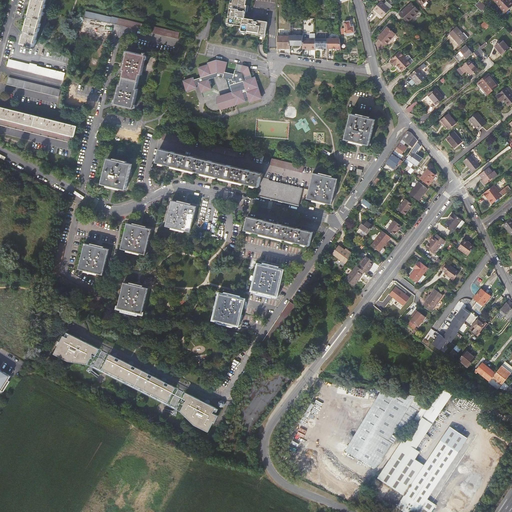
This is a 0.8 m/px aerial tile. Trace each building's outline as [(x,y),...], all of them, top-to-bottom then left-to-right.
[(45,0),(33,0),(29,16),(28,15),(27,18),(29,18),(25,31),(24,31),(23,33),(25,33),(22,44),(34,47),(45,0)] [(246,19),(246,16),(243,16),(243,12),(247,13),(248,13),(249,7),(246,6),(246,0),(233,0),(233,4),(231,4),(229,17),(231,17),(229,25),(243,27),(242,32),(248,33),(248,34),(260,36),(260,34),(267,35),(269,22),(258,21),(258,23),(255,22),(255,24),(250,23),(251,20),(246,19)] [(494,0),(501,7),(500,8),(505,13),(511,5),(511,1),(511,0),(494,0)] [(383,18),(390,10),(381,1),(380,2),(374,10),(383,18)] [(419,11),(412,3),(400,13),(408,21),(419,11)] [(479,5),(478,3),(470,11),(472,13),(478,8),(477,7),(479,5)] [(110,23),(142,30),(144,24),(112,17),(85,11),(84,17),(110,23)] [(341,35),(346,34),(346,37),(355,36),(353,27),(351,27),(350,22),(344,22),(345,28),(340,29),(340,32),(341,32),(341,35)] [(107,37),(108,31),(82,24),(81,31),(107,37)] [(152,33),(178,39),(179,33),(154,27),(152,33)] [(395,34),(388,27),(379,37),(386,44),(395,34)] [(454,39),(461,33),(458,28),(451,34),(454,39)] [(468,40),(461,33),(454,39),(461,46),(468,40)] [(303,35),(291,35),(291,36),(291,45),(303,45),(303,38),(303,35)] [(278,48),(291,48),(291,45),(291,36),(278,36),(278,48)] [(303,38),(303,45),(303,48),(308,48),(311,49),(311,50),(315,50),(315,48),(316,39),(303,38)] [(328,39),(316,39),(315,48),(319,48),(319,49),(324,49),(324,48),(328,48),(328,39)] [(340,39),(328,39),(328,48),(341,49),(340,39)] [(509,48),(502,40),(495,46),(501,55),(509,48)] [(487,45),(485,43),(474,53),(478,59),(484,54),(481,50),(487,45)] [(460,51),(467,58),(472,54),(466,46),(460,51)] [(403,71),(413,61),(409,56),(407,56),(405,58),(400,52),(391,61),(394,65),(396,64),(403,71)] [(121,86),(116,105),(135,110),(139,90),(137,89),(140,77),(143,77),(145,67),(147,68),(145,73),(155,75),(159,59),(144,56),(144,57),(128,53),(124,73),(126,73),(123,86),(121,86)] [(229,81),(232,93),(235,103),(236,104),(249,100),(252,99),(249,91),(259,89),(255,77),(246,79),(243,71),(235,69),(234,73),(225,71),(227,62),(217,59),(207,62),(208,64),(198,67),(201,77),(194,79),(193,77),(183,80),(186,90),(196,87),(196,85),(199,84),(202,92),(212,89),(209,79),(218,76),(229,79),(229,81)] [(9,60),(7,67),(64,81),(65,73),(9,60)] [(476,70),(469,60),(457,70),(461,75),(465,71),(469,76),(476,70)] [(248,67),(236,64),(235,69),(243,71),(246,79),(255,77),(253,71),(250,72),(248,67)] [(418,68),(410,75),(412,77),(411,78),(412,79),(408,82),(411,85),(415,82),(418,86),(427,78),(418,68)] [(497,86),(487,75),(478,83),(481,87),(487,94),(497,86)] [(9,77),(8,84),(59,97),(60,90),(9,77)] [(511,104),(511,94),(507,88),(497,96),(501,101),(503,99),(510,107),(511,104)] [(250,102),(262,98),(259,89),(249,91),(252,99),(249,100),(250,102)] [(443,98),(435,89),(423,99),(428,106),(432,103),(435,107),(437,106),(436,104),(443,98)] [(221,107),(235,103),(232,93),(218,98),(221,107)] [(69,97),(67,104),(83,107),(85,101),(69,97)] [(406,109),(406,110),(409,113),(418,105),(415,101),(406,109)] [(0,125),(70,143),(72,136),(75,137),(77,126),(0,107),(0,125)] [(449,130),(456,124),(446,112),(437,119),(440,123),(442,121),(443,124),(449,130)] [(486,123),(478,113),(470,119),(478,129),(486,123)] [(350,115),(344,140),(369,146),(375,120),(350,115)] [(435,131),(431,126),(424,131),(429,136),(435,131)] [(417,140),(409,129),(395,150),(397,151),(398,148),(403,152),(407,147),(404,145),(405,142),(412,147),(417,140)] [(124,132),(122,138),(138,142),(140,136),(124,132)] [(462,142),(454,132),(446,138),(455,148),(462,142)] [(184,145),(186,139),(163,133),(162,140),(184,145)] [(417,167),(423,158),(416,154),(421,147),(418,143),(407,159),(417,167)] [(238,158),(239,152),(214,145),(212,152),(238,158)] [(259,187),(257,196),(299,206),(303,189),(309,190),(307,199),(332,205),(337,179),(313,173),(314,169),(312,169),(266,158),(263,174),(160,149),(157,163),(259,187)] [(402,160),(393,153),(387,162),(396,168),(402,160)] [(473,163),(476,161),(471,155),(464,161),(469,167),(473,163)] [(107,159),(101,184),(126,190),(132,165),(107,159)] [(480,165),(476,161),(473,163),(469,167),(473,171),(480,165)] [(489,167),(479,174),(483,179),(481,180),(484,185),(497,175),(494,170),(492,172),(489,167)] [(420,179),(428,186),(431,183),(430,182),(434,175),(427,169),(420,179)] [(378,174),(371,186),(374,187),(381,176),(378,174)] [(427,190),(418,182),(409,195),(418,201),(427,190)] [(501,191),(495,184),(482,194),(491,205),(510,190),(507,186),(501,191)] [(364,198),(362,202),(369,208),(372,204),(364,198)] [(412,205),(405,199),(397,209),(404,215),(412,205)] [(190,233),(196,207),(172,201),(166,227),(190,233)] [(463,218),(454,211),(451,215),(452,216),(446,224),(454,230),(463,218)] [(248,217),(245,231),(310,246),(313,232),(248,217)] [(511,219),(511,221),(511,220),(503,226),(511,236),(511,219)] [(358,228),(367,234),(372,226),(364,220),(358,228)] [(401,227),(393,221),(386,231),(393,235),(397,230),(398,230),(401,227)] [(127,224),(121,250),(145,256),(151,230),(127,224)] [(381,248),(389,238),(381,231),(370,246),(380,254),(381,254),(383,251),(383,250),(381,248)] [(447,239),(439,233),(436,236),(435,236),(427,246),(436,252),(444,242),(445,243),(447,239)] [(475,245),(466,238),(459,247),(469,254),(475,245)] [(60,243),(54,269),(60,270),(66,245),(60,243)] [(85,244),(78,270),(103,275),(109,250),(85,244)] [(331,253),(336,257),(342,248),(338,245),(331,253)] [(342,248),(336,257),(345,263),(347,260),(351,255),(342,248)] [(363,272),(366,274),(368,271),(367,270),(372,263),(365,258),(357,267),(363,272)] [(421,262),(419,261),(415,267),(416,268),(410,276),(417,282),(429,268),(421,262)] [(460,271),(448,262),(443,269),(446,271),(445,272),(454,279),(460,271)] [(258,265),(252,291),(277,296),(282,271),(258,265)] [(363,272),(357,267),(356,267),(345,282),(352,287),(361,276),(360,275),(363,272)] [(58,282),(85,300),(88,294),(61,277),(58,282)] [(124,283),(117,309),(141,315),(148,289),(124,283)] [(404,305),(410,297),(396,286),(390,294),(404,305)] [(443,295),(435,289),(424,304),(432,311),(443,295)] [(491,296),(481,289),(474,298),(484,305),(491,296)] [(219,295),(213,320),(238,326),(244,301),(219,295)] [(511,308),(511,307),(507,301),(501,309),(507,314),(511,308)] [(260,345),(265,349),(295,306),(290,302),(260,345)] [(432,344),(445,352),(460,329),(464,332),(471,321),(472,322),(477,314),(460,303),(457,307),(460,309),(443,335),(439,332),(432,344)] [(416,310),(413,313),(415,314),(413,318),(410,321),(418,327),(425,317),(416,310)] [(470,328),(479,335),(489,323),(486,321),(484,324),(479,319),(481,317),(480,316),(470,328)] [(92,366),(94,367),(175,410),(178,411),(181,413),(195,426),(208,433),(214,423),(215,423),(218,416),(216,415),(219,410),(209,405),(210,404),(210,402),(208,401),(206,401),(205,404),(206,406),(205,408),(200,406),(202,403),(200,402),(201,401),(166,383),(167,382),(167,380),(164,379),(163,379),(162,381),(150,375),(151,373),(150,371),(148,371),(146,371),(146,373),(133,366),(134,365),(134,363),(131,362),(130,363),(129,364),(117,358),(118,357),(118,356),(118,355),(116,354),(113,354),(113,356),(67,332),(56,354),(70,361),(89,364),(92,366)] [(468,348),(461,356),(470,364),(477,355),(468,348)] [(453,349),(449,355),(452,358),(457,353),(453,349)] [(476,371),(489,382),(493,377),(496,374),(482,363),(482,364),(480,362),(474,369),(477,371),(476,371)] [(496,382),(501,386),(511,373),(502,366),(496,374),(493,377),(496,379),(492,384),(489,382),(489,383),(492,386),(496,382)] [(94,370),(93,369),(91,367),(88,370),(91,373),(92,372),(98,378),(100,375),(94,370)] [(0,389),(2,391),(4,392),(10,382),(9,381),(11,377),(4,372),(4,373),(1,371),(1,370),(0,369),(0,389)] [(397,505),(408,511),(431,511),(436,505),(428,500),(467,438),(449,427),(424,465),(416,459),(420,452),(430,436),(426,433),(453,392),(439,382),(426,402),(420,399),(404,424),(410,428),(413,423),(417,425),(405,443),(401,440),(377,478),(403,495),(397,505)] [(345,451),(374,468),(379,464),(404,424),(420,399),(414,396),(388,389),(381,390),(345,451)]
